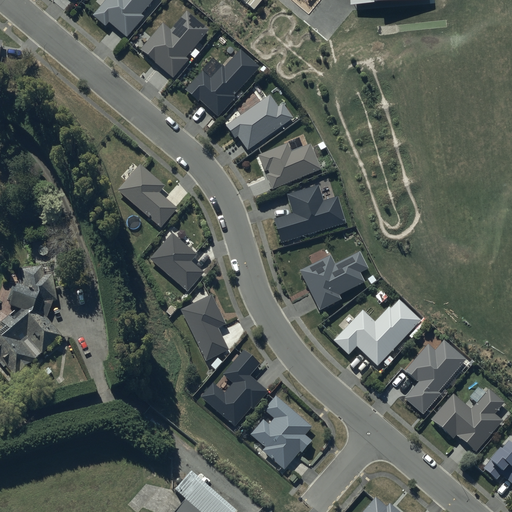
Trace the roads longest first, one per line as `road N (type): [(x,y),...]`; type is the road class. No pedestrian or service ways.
road 1 (residential): [(377,434),(267,317),(210,174),(10,0)]
road 2 (residential): [(469,511),(377,434)]
